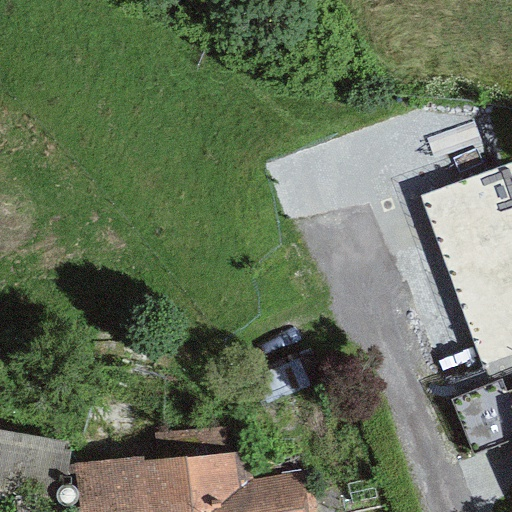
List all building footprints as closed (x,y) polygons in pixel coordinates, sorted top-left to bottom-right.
[(272,39),(210,0),(201,0),(190,19),(239,50),(241,48),(258,59),(272,39)] [(511,172),(434,200),(489,352),(511,343),(511,172)] [(258,378),(268,402),(324,379),(314,355),(258,378)] [(507,438),(490,391),(450,405),(466,452),(507,438)] [(0,438),(0,492),(50,502),(59,448),(0,438)] [(274,488),(273,475),(248,476),(245,450),(225,451),(225,457),(221,459),(80,469),(83,511),(313,511),(311,485),(274,488)] [(78,496),(74,486),(64,484),(56,494),(61,504),(72,505),(78,496)]
